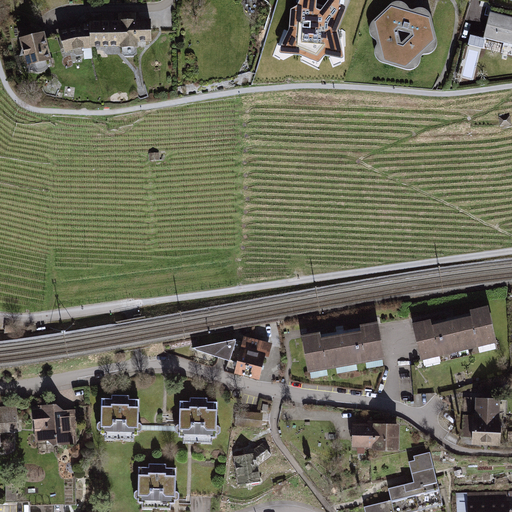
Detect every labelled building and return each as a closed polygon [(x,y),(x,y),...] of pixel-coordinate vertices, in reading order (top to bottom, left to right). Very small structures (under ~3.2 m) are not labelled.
[(288,29),(278,53),(299,55),(318,63),(324,55),(344,59),(337,32),(349,0),(327,0),(320,10),(316,9),(316,0),(299,0),(296,6),(289,10),(288,29)] [(378,61),(383,63),(406,70),(411,70),(417,68),(420,62),(421,58),(421,56),(423,55),(425,55),(426,55),(430,54),(433,52),(436,49),(437,45),(437,41),(431,19),(428,13),(423,9),(415,8),(410,11),(408,10),(404,5),(398,3),(391,5),(370,23),(369,28),(369,32),(370,36),(373,39),(375,40),(376,42),(376,45),(374,50),(375,54),(376,58),(378,61)] [(511,17),(492,13),(485,42),(511,48),(511,17)] [(93,24),(93,48),(126,47),(126,58),(139,58),(139,47),(152,47),(151,19),(93,22),(93,24)] [(84,28),(62,32),(67,53),(76,51),(78,56),(86,55),(87,49),(93,48),(93,24),(83,24),(84,28)] [(46,33),(20,39),(24,57),(33,55),(35,67),(53,63),(46,33)] [(510,117),(500,118),(502,127),(511,126),(510,117)] [(159,153),(149,154),(150,162),(159,161),(159,153)] [(430,323),(412,327),(421,373),(440,369),(439,363),(478,355),(479,361),(498,357),(489,312),(469,315),(471,324),(432,332),(430,323)] [(321,335),(303,338),(309,380),(384,369),(378,326),(361,329),(362,339),(322,345),(321,335)] [(245,338),(236,375),(261,382),(271,345),(245,338)] [(233,362),(240,341),(196,351),(233,362)] [(114,400),(104,400),(104,435),(142,435),(142,401),(131,401),(131,396),(114,396),(114,400)] [(193,403),(183,403),(183,436),(220,435),(220,403),(210,403),(210,399),(193,399),(193,403)] [(500,423),(500,405),(476,404),(476,418),(463,418),(462,440),(472,440),(472,445),(502,446),(503,423),(500,423)] [(62,407),(35,408),(37,444),(80,442),(79,413),(62,414),(62,407)] [(0,451),(7,451),(6,435),(22,434),(20,408),(0,409),(0,451)] [(264,416),(254,416),(253,430),(263,431),(264,416)] [(357,436),(356,446),(375,446),(375,449),(397,449),(397,426),(354,425),(353,436),(357,436)] [(263,447),(247,459),(235,460),(238,491),(259,489),(257,470),(272,459),(263,447)] [(390,502),(363,509),(364,511),(444,511),(430,454),(413,458),(415,463),(408,464),(414,487),(388,494),(390,502)] [(179,469),(141,469),(141,503),(179,503),(179,469)] [(77,479),(0,479),(0,506),(32,507),(39,506),(78,506),(77,479)] [(511,511),(511,492),(457,494),(457,511),(511,511)]
